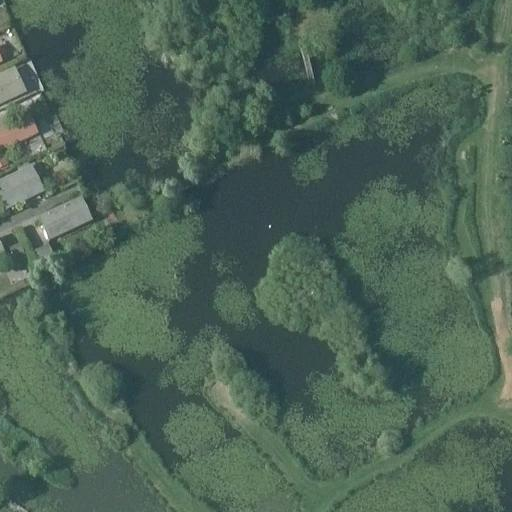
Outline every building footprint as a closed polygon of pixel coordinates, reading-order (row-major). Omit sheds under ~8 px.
[(0,66),(11,62),(4,45),(0,46),(0,66)] [(0,107),(26,96),(15,70),(0,76),(0,107)] [(0,154),(38,137),(29,118),(0,131),(0,154)] [(0,173),(11,168),(7,159),(3,161),(0,161),(0,173)] [(0,201),(6,214),(45,195),(32,169),(0,184),(0,201)] [(77,203),(38,221),(49,245),(63,238),(62,235),(79,227),(80,224),(78,218),(87,214),(84,206),(81,201),(77,203)] [(18,248),(10,252),(18,270),(27,266),(18,248)] [(47,248),(33,254),(38,264),(52,258),(47,248)]
